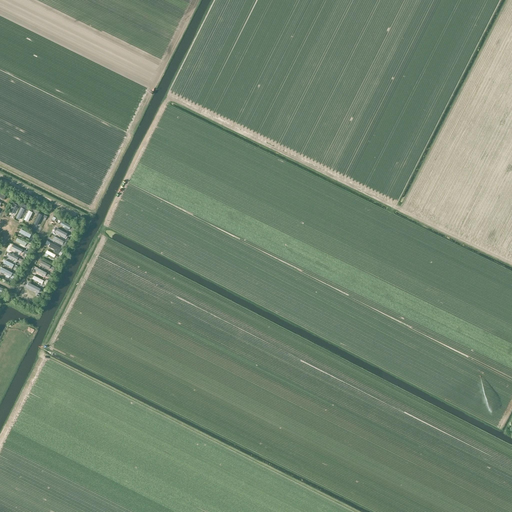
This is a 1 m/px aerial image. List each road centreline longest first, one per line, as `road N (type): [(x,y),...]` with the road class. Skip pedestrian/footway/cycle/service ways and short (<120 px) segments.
road 1 (track): [(511,263),(168,99),(0,441)]
road 2 (track): [(41,360),(51,358),(356,511)]
